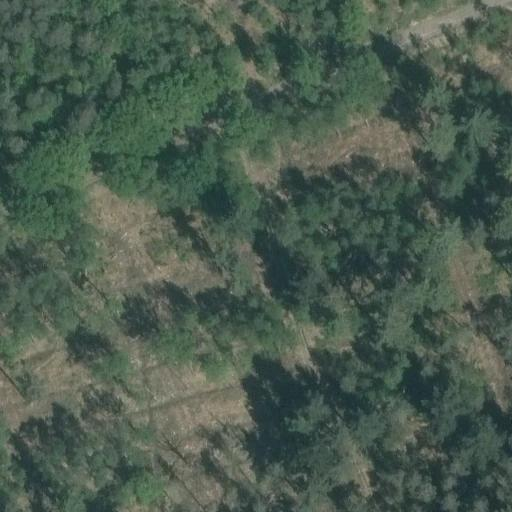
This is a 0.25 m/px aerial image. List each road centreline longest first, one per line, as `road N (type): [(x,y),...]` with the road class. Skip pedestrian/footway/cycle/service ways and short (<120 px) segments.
road 1 (track): [(0,232),(511,14)]
road 2 (track): [(226,136),(376,511)]
